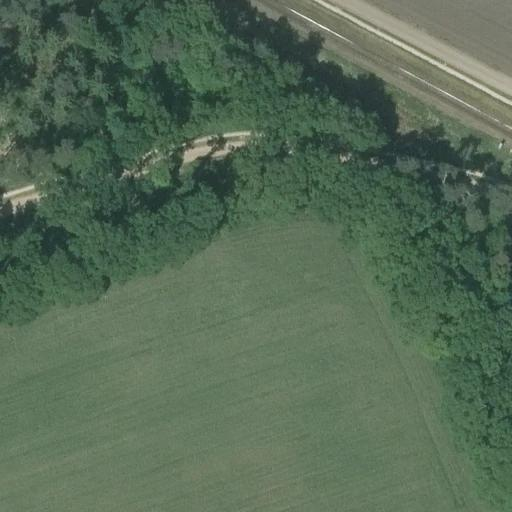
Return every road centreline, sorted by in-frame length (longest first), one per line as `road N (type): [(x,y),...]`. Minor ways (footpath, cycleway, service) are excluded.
road 1 (track): [(511,197),(299,148),(245,149),(157,163),(0,211)]
road 2 (track): [(341,0),(511,88)]
